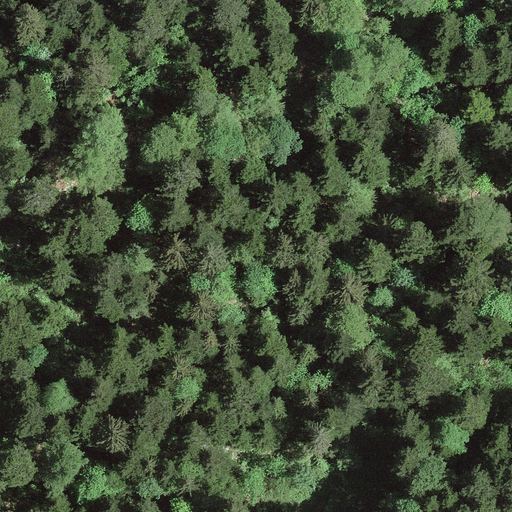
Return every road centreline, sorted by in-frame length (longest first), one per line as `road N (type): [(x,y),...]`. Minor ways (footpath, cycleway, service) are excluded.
road 1 (track): [(0,236),(195,163),(411,40),(503,0)]
road 2 (track): [(317,511),(420,387),(480,286),(511,192)]
road 3 (track): [(64,215),(263,0)]
